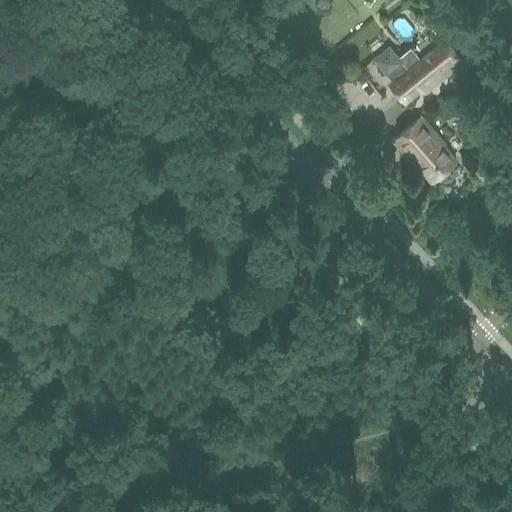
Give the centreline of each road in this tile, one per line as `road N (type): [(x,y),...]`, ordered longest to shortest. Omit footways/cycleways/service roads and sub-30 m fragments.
road 1 (secondary): [(465,346),(159,0)]
road 2 (track): [(127,511),(443,416)]
